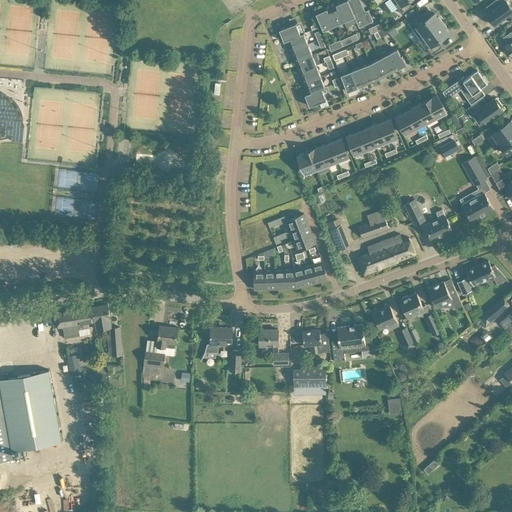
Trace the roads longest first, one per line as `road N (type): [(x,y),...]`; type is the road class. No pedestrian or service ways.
road 1 (residential): [(481,45),(306,129),(235,142)]
road 2 (residential): [(0,306),(105,290),(241,306)]
road 3 (residential): [(298,0),(249,28),(235,142)]
road 4 (residential): [(338,296),(494,238)]
road 5 (residential): [(235,142),(230,221),(241,306)]
